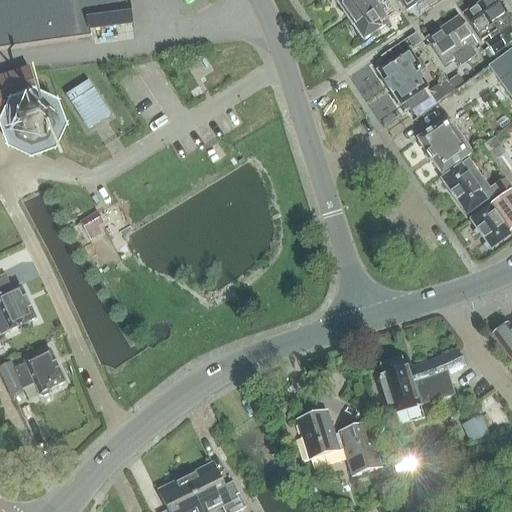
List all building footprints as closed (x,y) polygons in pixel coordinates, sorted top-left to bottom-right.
[(89,30),(123,25),(128,25),(124,0),(0,0),(0,50),(90,38),(89,30)] [(333,0),(347,20),(374,1),(374,0),(333,0)] [(374,0),(374,1),(347,20),(362,42),(399,16),(388,0),(374,0)] [(397,0),(405,12),(422,0),(397,0)] [(485,0),(477,5),(508,50),(511,46),(511,31),(510,28),(511,26),(511,23),(495,0),(485,0)] [(495,59),(508,50),(477,5),(462,16),(480,42),(487,37),(490,41),(485,45),(495,59)] [(474,57),(471,52),(469,49),(476,44),(458,18),(444,28),(461,54),(466,61),(469,58),(470,60),(474,57)] [(459,68),(470,60),(469,58),(466,61),(461,54),(444,28),(425,41),(442,67),(453,59),(459,68)] [(511,50),(454,92),(480,126),(511,102),(511,50)] [(410,112),(427,100),(422,92),(427,89),(418,75),(425,70),(422,65),(423,65),(420,60),(416,62),(409,51),(376,73),(399,107),(405,104),(410,112)] [(0,113),(39,100),(28,70),(19,73),(0,79),(0,113)] [(463,85),(457,76),(448,82),(454,90),(463,85)] [(436,105),(453,92),(446,81),(428,93),(436,105)] [(88,130),(108,117),(87,83),(67,96),(88,130)] [(52,132),(53,132),(53,129),(52,129),(48,117),(46,114),(35,109),(35,108),(31,108),(31,109),(20,113),(19,112),(17,114),(17,115),(11,126),(11,129),(16,141),(15,141),(18,144),(18,143),(29,149),(32,149),(44,145),(47,143),(46,142),(52,132)] [(440,176),(471,155),(446,120),(416,141),(440,176)] [(483,146),(493,162),(508,184),(511,180),(511,165),(505,154),(494,138),(483,146)] [(468,160),(460,166),(440,180),(465,217),(498,193),(493,187),(489,190),(468,160)] [(493,187),(498,193),(501,198),(485,209),(485,210),(469,221),(490,251),(509,237),(507,233),(511,229),(511,190),(504,179),(493,187)] [(97,229),(103,225),(97,215),(81,224),(91,240),(100,235),(97,229)] [(0,335),(0,336),(35,320),(20,288),(0,296),(0,335)] [(511,327),(509,329),(507,326),(492,337),(511,363),(511,362),(511,327)] [(49,391),(64,384),(49,351),(23,363),(23,364),(13,369),(10,363),(0,367),(0,376),(10,398),(23,392),(22,390),(33,386),(37,396),(42,398),(47,395),(49,391)] [(447,377),(465,368),(454,352),(438,359),(424,365),(411,369),(408,360),(375,370),(389,416),(453,397),(447,377)] [(352,478),(379,469),(366,426),(332,436),(326,414),(297,423),(302,439),(295,441),(302,463),(343,450),(352,478)] [(489,436),(480,417),(460,426),(469,445),(489,436)] [(200,511),(208,511),(220,506),(223,511),(238,511),(245,508),(232,483),(222,488),(211,468),(185,481),(200,511)] [(200,511),(185,481),(159,494),(167,511),(200,511)]
